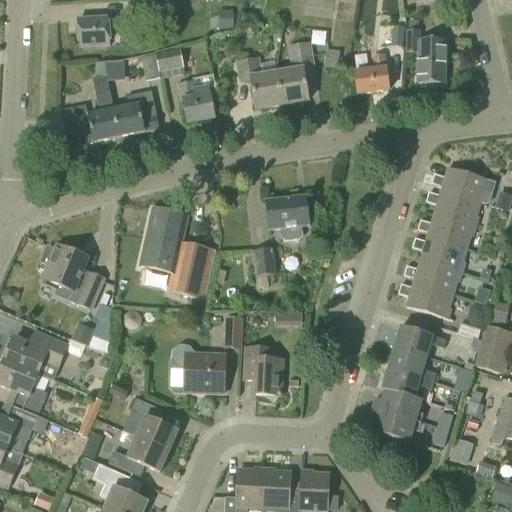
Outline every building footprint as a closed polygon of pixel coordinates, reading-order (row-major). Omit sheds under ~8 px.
[(128,18),(162,16),(161,2),(128,4),(128,18)] [(233,12),(218,12),(219,32),(234,31),(233,12)] [(421,27),(421,19),(409,19),(409,22),(407,22),(407,33),(405,33),(405,56),(417,56),(416,86),(444,86),(445,55),(444,55),(444,44),(419,42),(419,33),(418,33),(418,27),(421,27)] [(107,22),(107,21),(78,23),(80,50),(109,48),(108,34),(119,33),(119,21),(107,22)] [(402,49),(403,29),(392,28),(391,48),(402,49)] [(309,42),(324,45),(326,31),(311,29),(309,42)] [(276,76),(282,107),(308,103),(304,80),(316,77),(310,45),(287,49),(291,74),(276,76)] [(155,56),(155,57),(160,81),(184,77),(182,70),(183,70),(179,51),(155,56)] [(337,70),(340,54),(326,51),(323,67),(337,70)] [(282,107),(276,76),(262,78),(259,60),(247,62),(246,56),(237,58),(238,64),(235,64),(239,84),(251,83),(255,112),(282,107)] [(357,97),(389,93),(386,70),(384,57),(372,58),(374,72),(354,74),(357,97)] [(107,84),(108,84),(124,83),(123,64),(115,65),(103,65),(107,84)] [(113,113),(108,84),(107,84),(103,65),(97,65),(97,80),(93,80),(95,92),(100,115),(88,118),(86,108),(61,113),(66,137),(76,135),(79,148),(119,140),(113,113)] [(197,93),(195,83),(176,87),(180,106),(183,105),(187,126),(214,121),(208,90),(197,93)] [(113,113),(119,140),(159,132),(151,94),(124,99),(126,110),(113,113)] [(441,194),(480,206),(485,207),(489,207),(496,184),(487,182),(448,170),(445,180),(434,177),(431,187),(442,190),(441,194)] [(511,197),(498,192),(494,208),(507,212),(511,197)] [(473,229),(480,206),(441,194),(439,198),(429,195),(426,205),(436,208),(434,217),(473,229)] [(303,239),(301,230),(310,229),(307,199),(264,204),(268,233),(280,232),(281,241),(285,244),(300,242),(303,239)] [(204,303),(215,252),(182,245),(188,218),(152,210),(139,270),(170,276),(165,295),(204,303)] [(466,252),(473,229),(434,217),(431,226),(420,223),(417,233),(428,236),(427,240),(466,252)] [(459,275),(466,252),(427,240),(425,244),(415,241),(412,251),(423,254),(420,263),(459,275)] [(55,251),(46,247),(39,265),(48,269),(42,282),(40,286),(55,292),(53,298),(92,313),(106,281),(84,272),(88,261),(56,248),(55,251)] [(254,279),(275,277),(273,250),(252,252),(254,279)] [(452,298),(459,275),(420,263),(417,272),(406,269),(403,279),(414,282),(413,286),(452,298)] [(491,273),(483,271),(480,281),(488,284),(491,273)] [(445,322),(452,298),(413,286),(412,290),(401,287),(398,297),(409,300),(406,310),(445,322)] [(14,291),(13,291),(12,290),(11,290),(10,290),(9,290),(8,290),(7,291),(6,291),(5,291),(5,292),(4,292),(4,293),(3,293),(3,294),(2,295),(2,296),(1,297),(1,298),(1,299),(1,300),(1,301),(1,302),(2,303),(2,304),(3,304),(3,305),(4,306),(5,307),(6,307),(6,308),(7,308),(8,308),(9,308),(10,308),(11,308),(12,308),(13,308),(14,308),(14,307),(15,307),(16,306),(17,306),(17,305),(18,304),(18,303),(19,303),(19,302),(19,301),(19,300),(19,299),(19,298),(19,297),(19,296),(18,296),(18,295),(18,294),(17,294),(17,293),(16,292),(15,292),(15,291),(14,291)] [(490,293),(478,290),(474,304),(486,308),(490,293)] [(504,331),(509,307),(493,303),(487,327),(504,331)] [(101,305),(100,305),(95,318),(99,320),(101,320),(110,324),(111,310),(109,309),(101,305)] [(483,308),(476,306),(470,309),(466,322),(470,327),(476,329),(482,326),(486,314),(483,308)] [(136,314),(135,314),(134,314),(133,313),(133,314),(132,313),(132,314),(131,314),(130,314),(129,314),(128,314),(128,315),(127,315),(126,315),(126,316),(125,317),(124,317),(124,318),(124,319),(123,319),(123,320),(123,321),(123,322),(122,323),(122,324),(123,325),(123,326),(123,327),(123,328),(124,328),(124,329),(125,330),(125,331),(126,331),(127,332),(128,332),(129,333),(130,333),(131,333),(132,333),(133,333),(134,333),(135,333),(136,333),(137,332),(138,332),(138,331),(139,331),(140,330),(140,329),(141,329),(141,328),(142,327),(142,326),(142,325),(142,324),(142,323),(142,322),(142,321),(142,320),(141,319),(141,318),(140,317),(139,316),(138,315),(137,315),(136,314)] [(303,326),(303,313),(276,313),(275,326),(303,326)] [(241,352),(242,318),(224,317),(223,351),(241,352)] [(477,343),(478,342),(481,332),(460,325),(457,336),(472,341),(477,343)] [(71,342),(89,349),(93,339),(96,333),(78,326),(71,342)] [(504,377),(511,347),(511,335),(485,328),(474,369),(504,377)] [(394,351),(426,360),(430,348),(444,351),(446,342),(432,339),(400,330),(394,351)] [(4,363),(38,377),(54,383),(69,347),(41,336),(36,348),(14,339),(4,363)] [(112,358),(111,346),(93,339),(89,349),(112,358)] [(480,343),(478,342),(477,343),(472,341),(469,352),(477,354),(480,343)] [(223,397),(224,358),(195,357),(190,349),(180,347),(172,352),(171,362),(176,369),(185,370),(184,396),(223,397)] [(281,399),(283,362),(269,362),(270,352),(246,350),(244,383),(256,383),(255,398),(281,399)] [(388,371),(433,385),(435,376),(422,372),(426,360),(394,351),(388,371)] [(32,391),(38,377),(4,363),(0,372),(0,388),(16,396),(11,408),(37,419),(47,397),(32,391)] [(431,392),(433,385),(388,371),(382,392),(384,393),(385,393),(414,401),(418,388),(431,392)] [(124,403),(128,394),(112,387),(108,396),(124,403)] [(414,401),(385,393),(384,393),(381,404),(375,402),(369,421),(376,423),(372,435),(409,446),(412,434),(418,435),(423,417),(417,416),(421,403),(414,401)] [(511,401),(504,399),(489,444),(501,448),(503,440),(511,443),(511,401)] [(87,439),(102,404),(93,400),(80,432),(83,434),(79,443),(84,445),(87,439)] [(136,440),(169,455),(178,433),(156,423),(160,412),(136,402),(131,413),(145,420),(136,440)] [(480,421),(483,408),(466,403),(462,415),(480,421)] [(0,446),(20,455),(26,442),(28,442),(32,433),(43,437),(48,424),(37,420),(37,419),(11,408),(5,421),(0,418),(0,446)] [(444,449),(452,419),(440,415),(431,446),(444,449)] [(160,476),(169,455),(136,440),(127,460),(113,454),(108,466),(134,477),(139,467),(160,476)] [(467,468),(473,446),(455,441),(449,463),(467,468)] [(23,456),(20,455),(0,446),(0,489),(8,493),(23,456)] [(84,449),(81,457),(93,462),(96,454),(84,449)] [(104,511),(143,511),(146,505),(125,496),(132,481),(99,467),(98,467),(88,463),(84,473),(94,477),(92,482),(105,487),(99,499),(108,503),(104,511)] [(492,481),(496,469),(479,464),(476,476),(492,481)] [(262,511),(264,474),(237,472),(236,501),(225,500),(224,511),(246,511),(247,511),(262,511)] [(299,511),(300,503),(289,502),(290,475),(264,474),(262,511),(273,511),(299,511)] [(299,511),(326,511),(328,477),(301,476),(300,503),(299,511)] [(511,509),(511,489),(496,485),(491,503),(511,509)] [(65,511),(71,499),(64,495),(56,511),(65,511)]
